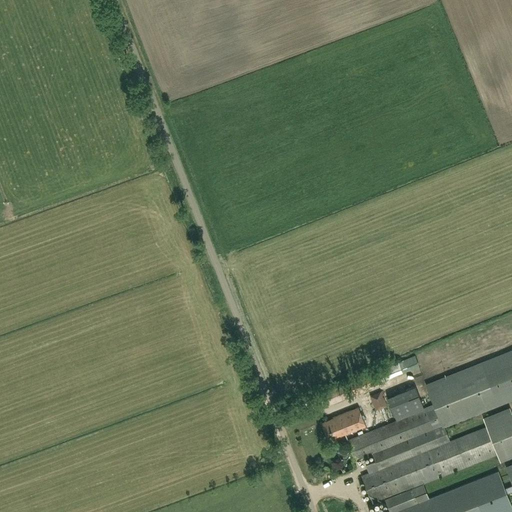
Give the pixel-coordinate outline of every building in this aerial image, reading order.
[(419,502),(413,487),(497,453),(499,459),(511,453),(511,413),(510,408),(483,419),(486,426),(448,441),(442,425),(511,396),(511,350),(425,385),(433,404),(423,407),(424,409),(347,441),(354,460),(372,453),(378,469),(361,476),(370,498),(365,500),(368,506),(385,499),(390,511),(506,511),(511,510),(496,471),(419,502)] [(383,383),(378,370),(322,392),(327,405),(383,383)] [(387,397),(396,418),(423,407),(414,386),(387,397)] [(386,405),(381,391),(370,396),(376,410),(386,405)] [(358,407),(333,416),(334,417),(321,422),(327,439),(340,434),(340,435),(365,425),(358,407)]
